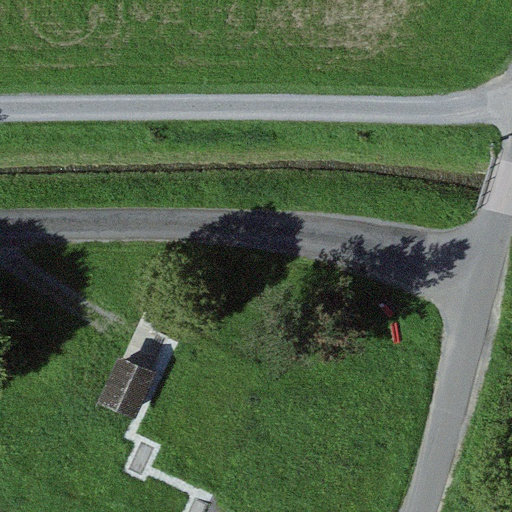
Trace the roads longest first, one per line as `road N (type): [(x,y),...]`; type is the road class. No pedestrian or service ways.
road 1 (track): [(511,108),(0,113)]
road 2 (unclassified): [(483,291),(301,245),(0,235)]
road 3 (unclassified): [(483,291),(416,511)]
